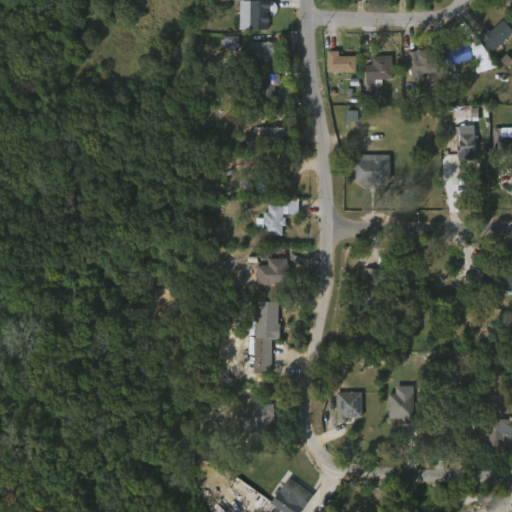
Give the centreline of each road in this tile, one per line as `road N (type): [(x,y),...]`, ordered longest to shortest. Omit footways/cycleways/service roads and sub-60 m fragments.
road 1 (residential): [(306,0),(307,58),(326,135),(331,272),(310,378),(308,439)]
road 2 (residential): [(308,439),(332,465),(511,479)]
road 3 (residential): [(327,230),(511,230)]
road 4 (residential): [(464,0),(446,16),(420,21),(306,16)]
